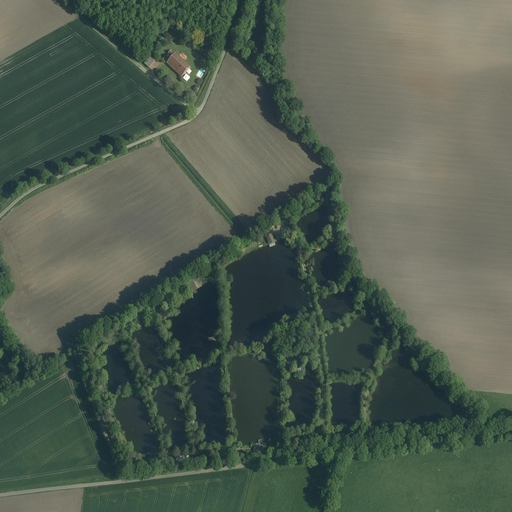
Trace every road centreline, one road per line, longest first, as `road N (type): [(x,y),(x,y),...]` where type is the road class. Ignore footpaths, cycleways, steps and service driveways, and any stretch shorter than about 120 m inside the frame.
road 1 (unclassified): [(511,434),(0,495)]
road 2 (unclassified): [(0,216),(42,184),(197,113)]
road 3 (track): [(197,113),(244,0)]
